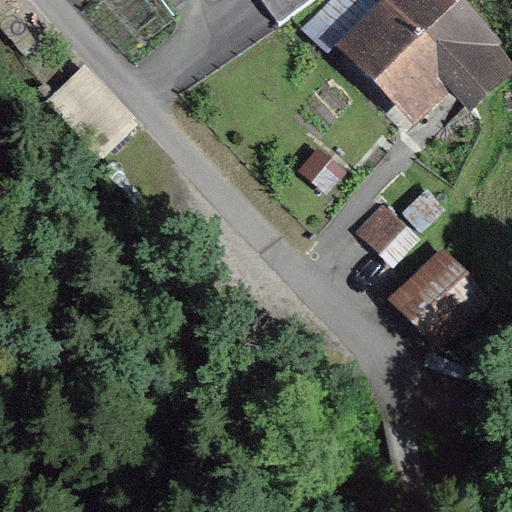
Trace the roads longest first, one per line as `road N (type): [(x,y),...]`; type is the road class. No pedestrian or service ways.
road 1 (residential): [(375,368),(56,0)]
road 2 (track): [(407,511),(397,411),(375,368)]
